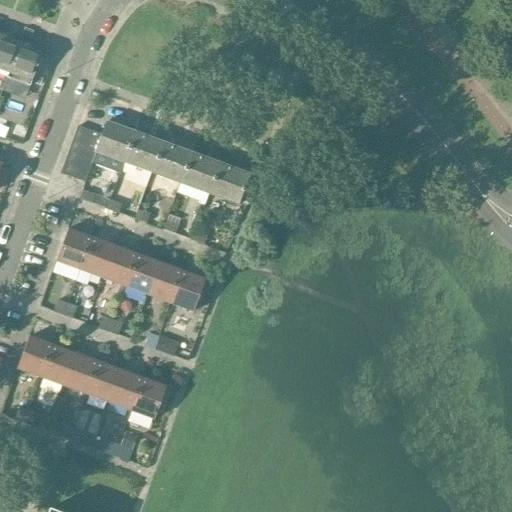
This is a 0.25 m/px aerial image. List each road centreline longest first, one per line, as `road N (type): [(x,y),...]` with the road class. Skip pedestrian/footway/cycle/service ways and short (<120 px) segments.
road 1 (residential): [(0,282),(88,47),(116,0)]
road 2 (unclassified): [(462,171),(392,89),(326,32)]
